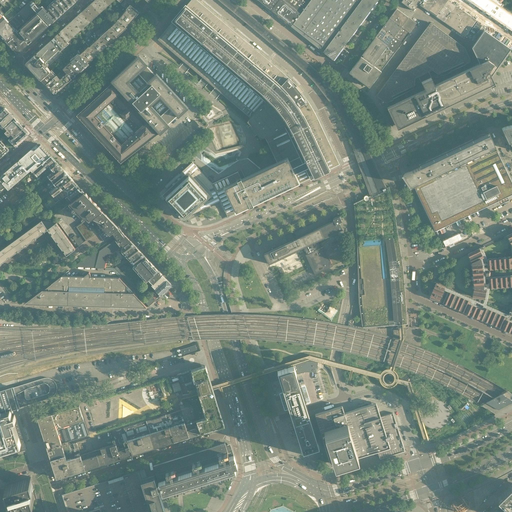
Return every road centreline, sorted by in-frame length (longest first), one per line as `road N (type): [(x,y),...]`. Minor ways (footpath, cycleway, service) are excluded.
road 1 (residential): [(511,83),(398,133),(371,95),(428,16),(466,44),(483,19)]
road 2 (residential): [(350,273),(304,296),(277,298),(251,242),(341,198)]
road 3 (residential): [(42,464),(28,417),(191,361)]
road 4 (residential): [(59,485),(222,435),(244,443)]
road 5 (secondary): [(179,263),(196,290),(244,443)]
road 6 (residential): [(87,175),(90,188),(181,285),(167,308),(150,313)]
road 7 (residential): [(139,48),(196,107),(117,180)]
road 8 (secondary): [(260,424),(196,252)]
road 9 (residential): [(318,103),(207,0)]
road 10 (residential): [(12,307),(150,313)]
road 11 (residential): [(511,339),(414,298),(411,266)]
road 12 (residential): [(350,273),(333,358),(343,398)]
road 13 (secondary): [(87,175),(179,263)]
road 14 (residential): [(343,398),(371,391),(400,407),(417,463)]
